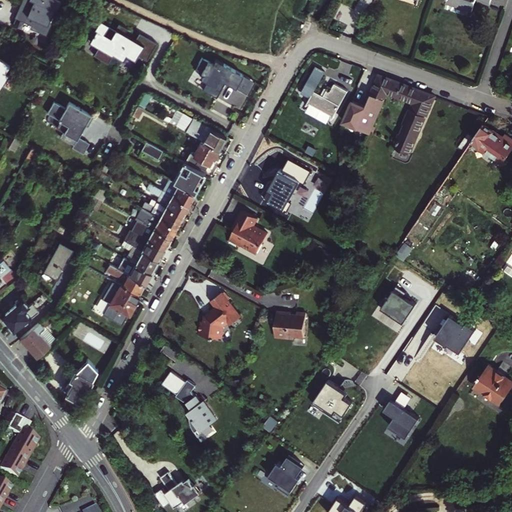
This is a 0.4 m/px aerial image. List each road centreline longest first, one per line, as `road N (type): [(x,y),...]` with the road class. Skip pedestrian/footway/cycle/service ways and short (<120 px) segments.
road 1 (residential): [(481,98),(326,42),(304,45),(95,421),(77,440)]
road 2 (track): [(114,0),(248,57),(290,66)]
